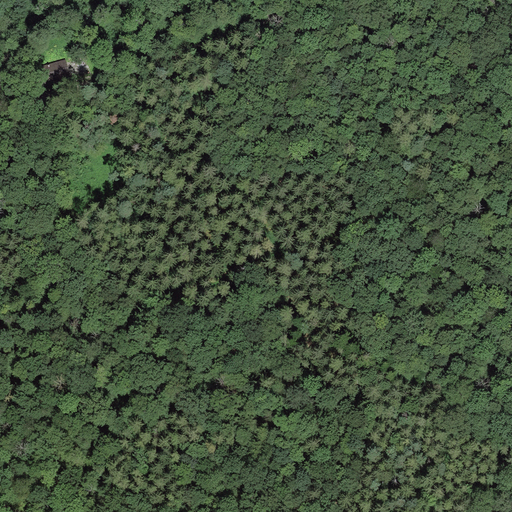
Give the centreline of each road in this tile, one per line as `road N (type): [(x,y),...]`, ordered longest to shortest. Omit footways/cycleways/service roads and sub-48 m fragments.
road 1 (track): [(21,511),(98,362),(138,312),(511,170)]
road 2 (track): [(0,112),(260,26),(305,0)]
